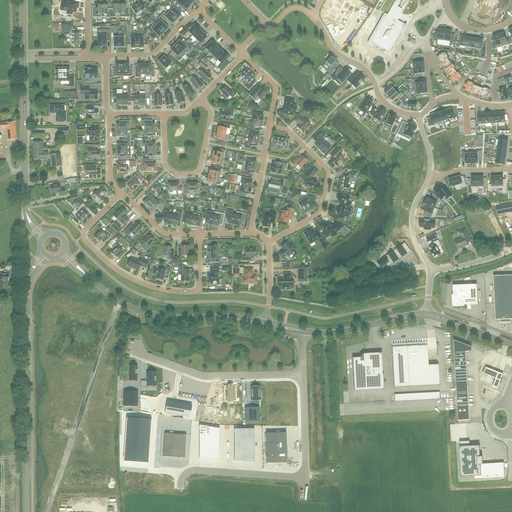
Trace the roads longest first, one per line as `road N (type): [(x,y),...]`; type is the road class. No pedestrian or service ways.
road 1 (residential): [(122,192),(82,233),(120,273),(167,291),(195,291),(199,234)]
road 2 (tertiary): [(25,511),(28,274)]
road 3 (residential): [(267,242),(319,213),(327,175),(286,130),(268,126)]
road 4 (unclassified): [(132,350),(203,375),(303,375)]
road 5 (residential): [(164,113),(165,164),(178,174),(195,172),(210,115),(199,100)]
road 6 (primary): [(232,317),(151,314),(118,301),(84,273)]
road 7 (residential): [(419,115),(385,104),(371,76),(334,51),(311,15)]
road 8 (primary): [(26,213),(22,59)]
road 9 (unclassified): [(304,477),(193,470),(179,486)]
